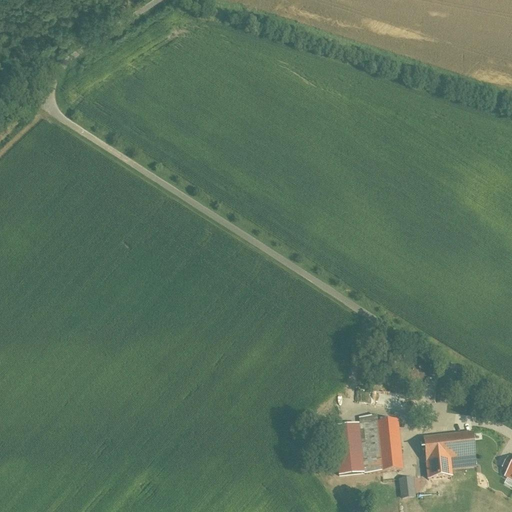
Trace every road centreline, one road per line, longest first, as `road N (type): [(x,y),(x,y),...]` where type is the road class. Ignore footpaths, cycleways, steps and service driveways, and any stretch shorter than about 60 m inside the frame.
road 1 (unclassified): [(511,404),(156,184),(41,101)]
road 2 (unclassified): [(162,0),(67,62),(41,101)]
